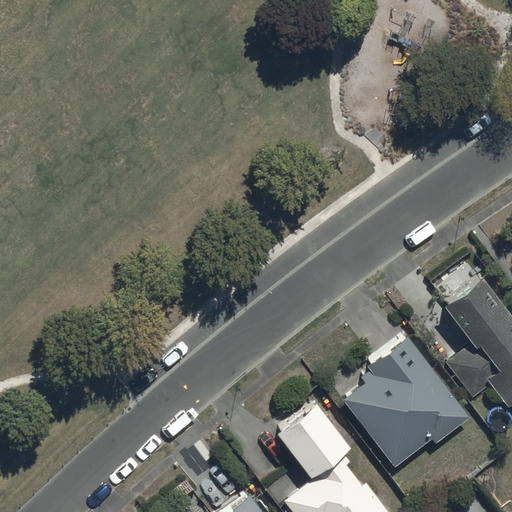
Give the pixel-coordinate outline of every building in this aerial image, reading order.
[(511,311),(475,261),(438,288),(471,333),(444,353),(472,391),(488,379),(504,401),(511,394),(511,311)] [(370,365),(339,388),(390,458),(429,429),(432,433),(466,408),(401,321),(360,352),(370,365)] [(310,386),(270,417),(305,465),(308,463),(312,467),(279,491),(293,511),(393,511),(363,473),(359,476),(343,456),(347,455),(339,441),(347,437),(310,386)] [(208,511),(269,511),(246,480),(207,509),(208,511)] [(463,511),(454,499),(436,511),(463,511)]
